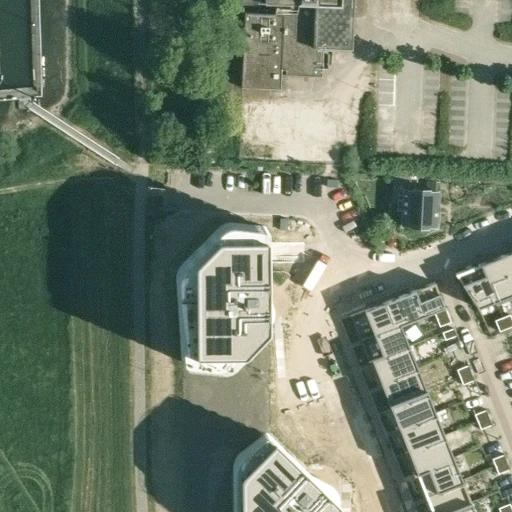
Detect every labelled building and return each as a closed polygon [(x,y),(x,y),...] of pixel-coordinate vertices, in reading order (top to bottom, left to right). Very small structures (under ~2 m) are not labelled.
[(29,0),(11,0),(15,87),(35,87),(29,0)] [(243,13),(239,88),(279,90),(280,76),(321,78),(323,49),(350,50),(352,0),(253,0),(253,3),(273,4),(273,15),(243,13)] [(230,42),(222,42),(221,56),(229,56),(230,42)] [(400,223),(419,224),(437,225),(438,190),(402,188),(402,198),(397,197),(396,207),(401,207),(400,223)] [(185,326),(180,326),(182,356),(184,361),(185,361),(237,361),(265,333),(266,328),(265,264),(265,243),(265,231),(214,231),(184,262),(185,326)] [(511,250),(499,256),(511,288),(511,250)] [(511,288),(499,256),(480,263),(495,301),(511,293),(511,288)] [(480,263),(454,274),(476,308),(495,301),(480,263)] [(434,282),(398,296),(408,320),(408,321),(433,311),(444,307),(434,282)] [(398,296),(349,315),(358,339),(408,320),(398,296)] [(444,307),(433,311),(436,319),(447,314),(444,307)] [(447,314),(436,319),(439,326),(450,322),(447,314)] [(511,322),(509,314),(501,317),(506,329),(511,326),(511,322)] [(501,317),(494,320),(498,332),(506,329),(501,317)] [(408,320),(358,339),(367,362),(408,346),(399,325),(408,321),(408,320)] [(452,328),(441,332),(444,340),(455,335),(452,328)] [(408,346),(367,362),(376,384),(417,368),(408,346)] [(467,365),(456,370),(459,377),(470,373),(467,365)] [(417,368),(376,384),(377,385),(380,384),(388,405),(425,390),(417,368)] [(470,373),(459,377),(462,385),(473,380),(470,373)] [(425,390),(388,405),(397,426),(394,427),(394,429),(434,413),(425,390)] [(485,410),(474,414),(477,422),(488,417),(485,410)] [(434,413),(394,429),(403,451),(443,435),(434,413)] [(488,417),(477,422),(480,429),(491,425),(488,417)] [(232,472),(232,511),(337,511),(338,504),(268,435),(232,472)] [(443,435),(403,451),(412,473),(452,457),(443,435)] [(503,455),(492,459),(494,466),(506,462),(503,455)] [(452,457),(412,473),(420,496),(461,480),(452,457)] [(506,462),(494,466),(497,474),(509,469),(506,462)] [(461,480),(420,496),(421,497),(424,495),(430,511),(444,511),(470,502),(461,480)] [(473,511),(470,502),(444,511),(473,511)]
